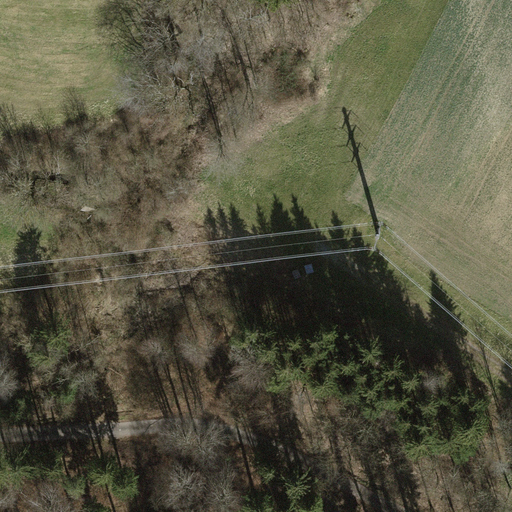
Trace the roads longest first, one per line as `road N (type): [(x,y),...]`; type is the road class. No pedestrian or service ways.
road 1 (track): [(390,511),(239,437),(153,425),(0,430)]
road 2 (track): [(511,402),(352,273)]
